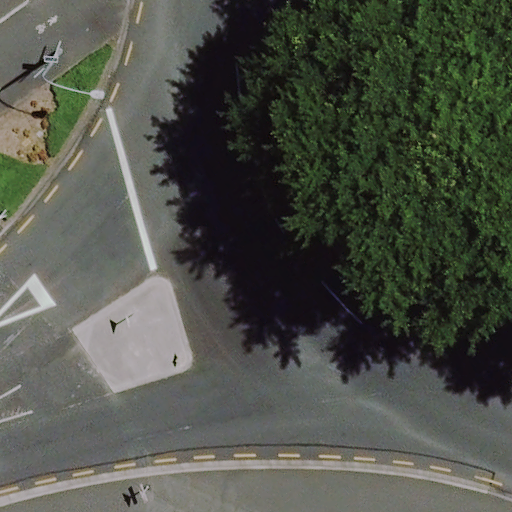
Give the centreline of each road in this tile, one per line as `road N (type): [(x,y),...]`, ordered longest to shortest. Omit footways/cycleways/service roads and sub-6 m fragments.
road 1 (tertiary): [(433,372),(292,394),(0,465)]
road 2 (secondary): [(433,372),(334,319),(274,256),(222,139),(221,85)]
road 3 (tertiary): [(0,269),(221,85)]
